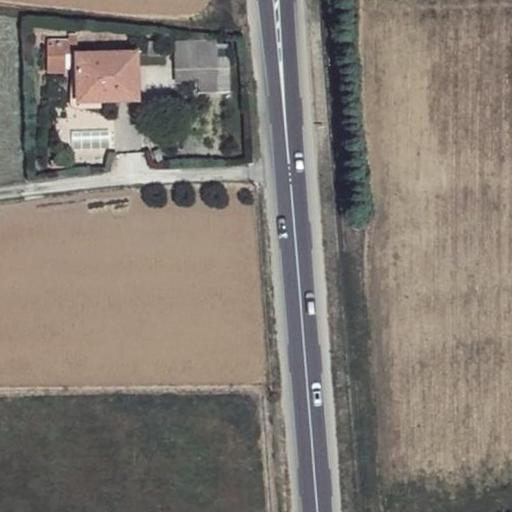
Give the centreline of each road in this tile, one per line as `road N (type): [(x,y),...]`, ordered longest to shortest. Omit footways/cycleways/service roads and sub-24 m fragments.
road 1 (secondary): [(288,175),(315,511)]
road 2 (residential): [(0,190),(67,179),(288,175)]
road 3 (secondary): [(275,0),(288,175)]
